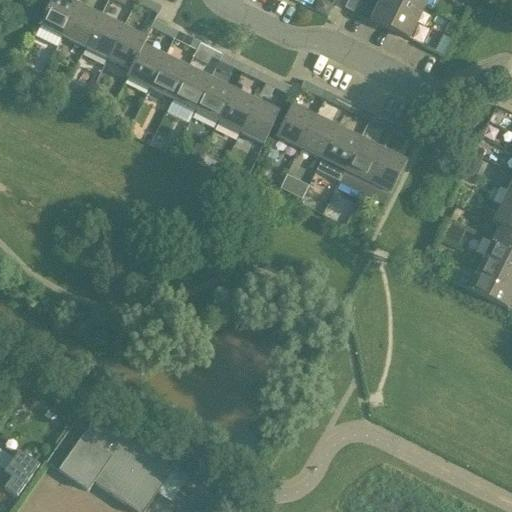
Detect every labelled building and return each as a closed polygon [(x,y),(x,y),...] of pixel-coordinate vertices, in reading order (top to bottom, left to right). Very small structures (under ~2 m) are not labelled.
[(62,38),(78,6),(65,0),(52,0),(39,27),(62,38)] [(154,3),(147,0),(137,0),(135,3),(136,4),(135,5),(150,12),(154,3)] [(380,0),(378,5),(417,24),(424,8),(408,0),(380,0)] [(417,24),(378,5),(370,22),(408,40),(417,24)] [(85,49),(101,17),(78,6),(62,38),(85,49)] [(108,61),(124,28),(101,17),(85,49),(108,61)] [(149,29),(151,30),(165,37),(169,29),(154,21),(149,29)] [(130,71),(146,39),(124,28),(108,61),(130,71)] [(174,40),(173,41),(188,48),(192,40),(177,32),(174,39),(174,40)] [(146,39),(130,71),(127,78),(150,90),(165,57),(144,47),(147,40),(146,39)] [(197,51),(196,52),(210,59),(214,51),(200,44),(196,51),(197,51)] [(219,62),(219,63),(233,70),(237,62),(222,55),(219,62)] [(172,101),(188,68),(165,57),(150,90),(172,101)] [(242,73),(241,74),(255,81),(260,73),(245,66),(241,73),(242,73)] [(195,112),(211,79),(188,68),(172,101),(195,112)] [(36,87),(39,80),(41,77),(33,73),(28,83),(36,87)] [(265,84),(264,85),(278,92),(282,84),(268,77),(264,84),(265,84)] [(217,123),(233,90),(211,79),(195,112),(217,123)] [(39,80),(36,87),(47,93),(50,86),(40,81),(39,80)] [(299,90),(315,98),(320,89),(304,81),(299,90)] [(240,134),(256,101),(233,90),(217,123),(240,134)] [(323,100),(323,101),(337,108),(341,100),(328,93),(324,101),(323,100)] [(263,145),(279,113),(256,101),(240,134),(263,145)] [(346,112),(345,112),(360,119),(364,111),(349,104),(345,112),(346,112)] [(292,106),(276,138),(299,150),(315,117),(292,106)] [(368,123),(383,130),(387,122),(372,115),(368,123)] [(105,124),(112,128),(115,121),(108,117),(105,124)] [(315,117),(299,150),(322,161),(338,128),(315,117)] [(395,126),(391,134),(405,141),(410,133),(395,126)] [(322,161),(344,172),(360,139),(338,128),(322,161)] [(344,172),(339,183),(361,194),(383,150),(360,139),(344,172)] [(384,206),(406,161),(383,150),(361,194),(384,206)] [(471,160),(467,170),(477,175),(481,165),(471,160)] [(498,208),(511,214),(511,194),(507,192),(506,192),(498,208)] [(511,214),(498,208),(490,224),(498,229),(498,227),(511,234),(511,214)] [(491,242),(511,252),(511,234),(498,227),(498,229),(491,242)] [(483,258),(511,272),(511,252),(491,242),(483,258)] [(475,274),(511,291),(511,272),(483,258),(475,274)] [(511,297),(511,291),(475,274),(467,290),(506,309),(511,297)] [(26,412),(38,396),(26,387),(15,403),(26,412)] [(92,485),(129,511),(144,511),(174,469),(93,422),(91,425),(79,416),(45,464),(87,493),(92,485)] [(0,450),(0,485),(17,498),(39,466),(19,451),(13,459),(0,450)]
